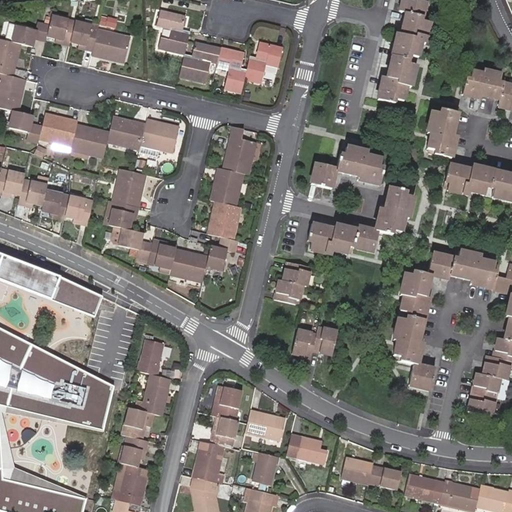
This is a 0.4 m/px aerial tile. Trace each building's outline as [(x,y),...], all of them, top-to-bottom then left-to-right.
[(410,88),(415,66),(412,65),(414,58),(417,59),(420,44),(424,45),(429,23),(421,21),(419,20),(420,17),(422,17),(426,0),(401,0),(399,12),(405,13),(400,35),(396,35),(386,79),(382,78),(377,100),(392,104),(393,99),(395,100),(403,102),(406,87),(410,88)] [(184,55),(189,35),(182,34),(182,31),(186,18),(159,12),(156,26),(171,30),(168,40),(160,38),(157,49),(184,55)] [(70,42),(75,23),(51,16),(49,27),(47,37),(55,39),(70,42)] [(115,30),(117,22),(107,19),(105,27),(115,30)] [(93,48),(98,29),(98,28),(75,23),(70,42),(79,44),(93,48)] [(47,37),(49,27),(38,24),(36,31),(39,32),(37,40),(45,42),(47,37)] [(34,39),(36,31),(16,26),(12,43),(20,45),(32,48),(34,39)] [(124,65),(130,37),(98,29),(93,48),(93,51),(91,57),(124,65)] [(12,78),(20,45),(12,43),(0,40),(0,74),(0,75),(12,78)] [(205,84),(211,62),(217,64),(219,53),(220,50),(194,43),(191,56),(190,59),(184,57),(178,77),(205,84)] [(278,68),(282,49),(259,43),(255,59),(254,61),(249,60),(246,70),(246,73),(244,80),(261,84),(264,73),(266,65),(277,68),(278,68)] [(240,69),(244,55),(227,51),(226,55),(219,53),(217,64),(216,67),(228,70),(223,89),(241,94),(244,80),(246,73),(239,72),(240,69)] [(276,75),(277,68),(266,65),(264,73),(276,75)] [(511,86),(499,84),(501,76),(483,72),(482,75),(472,73),(471,75),(466,74),(461,96),(480,100),(481,97),(499,101),(497,108),(511,111),(511,86)] [(17,113),(25,81),(12,78),(0,75),(0,108),(13,112),(17,113)] [(452,136),(458,114),(443,110),(442,114),(440,114),(432,112),(427,134),(430,135),(427,150),(430,150),(429,154),(451,159),(456,137),(452,136)] [(29,134),(30,125),(33,117),(17,113),(13,112),(9,129),(29,134)] [(76,126),(77,122),(45,114),(42,128),(39,140),(53,144),(63,146),(71,148),(76,126)] [(140,146),(145,125),(113,117),(109,134),(107,143),(139,151),(140,146)] [(173,154),(179,128),(146,120),(145,125),(140,146),(159,151),(173,154)] [(39,140),(42,128),(34,126),(32,134),(29,134),(27,140),(38,143),(39,140)] [(107,143),(109,134),(76,126),(71,148),(70,151),(70,157),(88,161),(89,155),(103,159),(107,143)] [(233,128),(230,138),(241,140),(244,130),(233,128)] [(252,161),(256,143),(241,140),(230,138),(223,170),(243,175),(248,176),(252,161)] [(257,162),(261,145),(256,143),(252,161),(257,162)] [(157,158),(159,151),(140,146),(139,151),(139,153),(157,158)] [(42,158),(46,150),(38,147),(35,154),(42,158)] [(379,169),(381,161),(367,157),(368,154),(345,149),(345,151),(341,150),(336,168),(316,164),(311,185),(331,190),(335,172),(358,177),(357,181),(379,186),(383,172),(379,171),(379,169)] [(511,176),(471,167),(470,171),(448,165),(443,187),(447,188),(446,191),(468,196),(469,193),(484,196),(485,188),(486,186),(489,187),(493,188),(493,190),(491,198),(511,202),(511,176)] [(235,207),(243,175),(223,170),(218,169),(210,201),(215,202),(235,207)] [(23,181),(25,175),(1,170),(0,173),(0,191),(11,194),(20,196),(23,181)] [(138,208),(146,176),(134,173),(120,170),(112,202),(134,207),(138,208)] [(46,192),(49,178),(39,176),(37,184),(23,181),(20,196),(19,201),(33,204),(42,206),(46,192)] [(400,234),(404,219),(408,220),(413,198),(410,197),(411,193),(389,188),(384,210),(380,209),(375,232),(357,227),(356,231),(334,226),(333,230),(311,225),(308,239),(312,240),(311,242),(309,250),(331,255),(332,252),(347,255),(348,253),(351,254),(353,248),(374,254),(375,246),(378,233),(389,235),(390,231),(393,232),(400,234)] [(64,217),(69,197),(46,192),(42,206),(41,211),(50,213),(64,217)] [(88,221),(93,203),(69,197),(64,217),(73,219),(88,222),(88,221)] [(131,222),(134,207),(112,202),(110,201),(104,225),(113,227),(129,231),(131,222)] [(233,241),(241,208),(235,207),(215,202),(208,235),(222,238),(233,241)] [(140,243),(142,234),(129,231),(113,227),(110,241),(113,245),(138,251),(140,243)] [(222,271),(227,251),(234,253),(237,242),(233,241),(222,238),(219,249),(210,247),(208,257),(206,267),(222,271)] [(148,261),(152,245),(144,243),(142,252),(138,251),(137,259),(148,261)] [(170,274),(175,250),(166,248),(152,244),(152,245),(148,261),(147,264),(160,267),(159,271),(170,274)] [(202,283),(205,269),(206,267),(208,257),(175,250),(170,274),(169,275),(202,283)] [(0,509),(11,511),(82,511),(86,498),(1,480),(0,455),(0,404),(103,430),(114,386),(0,327),(0,279),(94,316),(102,297),(61,276),(0,252),(0,509)] [(418,343),(429,299),(425,298),(431,276),(449,280),(449,277),(471,282),(470,286),(492,291),(496,277),(492,276),(492,274),(494,266),(480,262),(481,259),(459,253),(458,256),(454,255),(453,260),(432,255),(427,276),(409,271),(408,275),(405,274),(400,297),(403,298),(400,312),(408,314),(410,315),(409,318),(408,322),(406,321),(398,319),(392,341),(396,342),(393,357),(395,357),(394,361),(413,366),(408,386),(429,392),(434,371),(416,367),(422,344),(418,343)] [(297,306),(302,287),(306,288),(310,269),(287,263),(282,282),(279,281),(274,300),(297,306)] [(511,362),(511,268),(508,268),(506,279),(503,290),(511,292),(511,296),(506,317),(509,318),(504,340),(498,338),(493,357),(487,356),(482,375),(476,374),(467,412),(490,418),(495,399),(503,400),(508,381),(505,381),(509,362),(511,362)] [(503,290),(506,279),(496,276),(496,277),(492,291),(511,296),(511,292),(503,290)] [(96,314),(115,324),(122,310),(104,300),(96,314)] [(96,319),(91,331),(105,336),(110,325),(96,319)] [(332,356),(337,332),(335,332),(317,328),(315,335),(297,331),(291,354),(311,358),(313,351),(332,356)] [(156,376),(164,345),(145,340),(137,371),(149,374),(156,376)] [(165,403),(166,396),(170,380),(156,376),(149,374),(142,402),(140,411),(154,415),(162,417),(166,403),(165,403)] [(217,417),(224,388),(219,387),(212,416),(216,417),(217,417)] [(235,421),(242,392),(224,388),(217,417),(220,418),(235,421)] [(140,411),(142,402),(136,400),(134,410),(140,411)] [(2,412),(103,430),(0,404),(0,455),(1,480),(86,498),(15,467),(2,412)] [(150,428),(154,415),(140,411),(134,410),(128,408),(121,435),(126,436),(142,441),(145,431),(142,430),(143,426),(146,427),(150,428)] [(279,442),(284,421),(272,418),(272,417),(250,411),(246,424),(244,433),(279,442)] [(214,445),(220,418),(217,417),(216,417),(210,444),(214,445)] [(232,449),(239,422),(235,421),(220,418),(214,445),(224,447),(232,449)] [(316,449),(318,441),(291,434),(285,457),(324,466),(328,452),(321,450),(316,449)] [(140,460),(145,441),(142,441),(126,436),(119,464),(120,464),(138,468),(140,460)] [(144,461),(148,442),(145,441),(140,460),(144,461)] [(218,475),(224,447),(214,445),(210,444),(208,451),(207,456),(199,454),(193,478),(194,478),(211,482),(216,484),(218,475)] [(270,486),(277,457),(258,453),(258,454),(256,462),(251,481),(270,486)] [(368,485),(371,473),(363,471),(359,470),(361,462),(346,459),(341,480),(368,486),(368,485)] [(140,507),(149,471),(138,468),(120,464),(116,480),(123,481),(120,493),(118,501),(140,507)] [(396,492),(401,473),(372,466),(371,473),(368,485),(396,492)] [(439,505),(444,483),(408,475),(403,497),(439,505)] [(219,511),(216,495),(211,494),(208,495),(211,482),(194,478),(191,489),(196,490),(194,500),(195,511),(219,511)] [(120,493),(123,481),(116,480),(111,499),(115,500),(118,501),(120,493)] [(217,496),(219,485),(216,484),(211,482),(208,495),(211,494),(216,495),(217,496)] [(474,511),(475,508),(478,496),(465,493),(466,488),(444,483),(439,505),(469,511),(474,511)] [(237,494),(239,486),(232,485),(232,488),(230,493),(237,494)] [(511,511),(511,492),(481,486),(479,491),(478,496),(475,508),(493,511),(511,511)] [(268,511),(269,507),(272,494),(246,488),(242,502),(246,503),(243,511),(268,511)] [(478,496),(479,491),(466,488),(465,493),(478,496)] [(276,508),(279,496),(272,494),(269,507),(276,508)] [(140,511),(141,507),(140,507),(118,501),(115,500),(112,511),(140,511)]
